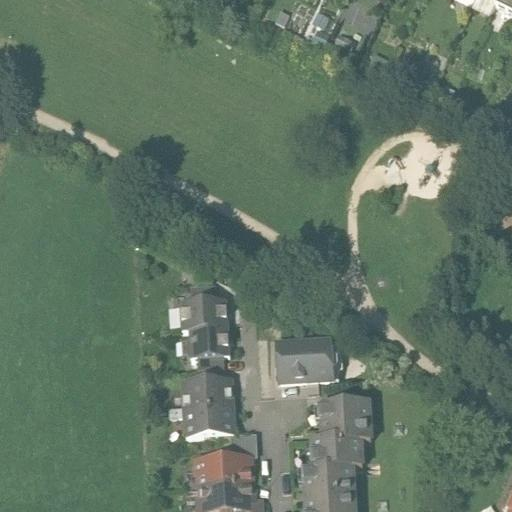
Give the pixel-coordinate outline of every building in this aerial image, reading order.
[(445,0),(412,0),(412,1),(439,14),(440,11),(445,0)] [(472,0),(445,0),(440,11),(462,22),(472,0)] [(499,0),(472,0),(462,22),(461,24),(482,35),(485,31),(499,0)] [(511,19),(511,0),(499,0),(485,31),(503,40),(511,19)] [(511,19),(503,40),(501,43),(511,48),(511,19)] [(294,54),(287,51),(284,57),(290,61),(294,54)] [(333,71),(323,66),(319,74),(329,79),(333,71)] [(358,79),(345,72),(340,80),(354,87),(358,79)] [(398,99),(379,89),(375,98),(393,108),(398,99)] [(460,128),(448,122),(443,133),(454,139),(460,128)] [(193,327),(218,326),(217,310),(192,312),(193,327)] [(190,355),(232,353),(230,325),(218,326),(193,327),(182,327),(183,355),(190,355)] [(227,381),(233,381),(232,353),(190,355),(191,383),(200,383),(227,381)] [(335,366),(280,368),(281,409),(337,407),(335,366)] [(200,393),(228,392),(227,381),(200,383),(200,393)] [(201,405),(228,403),(228,392),(200,393),(201,405)] [(184,434),(238,431),(237,403),(228,403),(201,405),(182,406),(184,434)] [(375,428),(321,430),(322,462),(312,463),(314,493),(358,491),(369,490),(367,464),(377,463),(375,428)] [(222,460),(240,459),(238,431),(184,434),(185,462),(222,460)] [(229,481),(256,480),(260,480),(259,458),(240,459),(222,460),(223,470),(228,470),(229,481)] [(195,483),(197,511),(258,508),(256,480),(229,481),(195,483)] [(359,511),(358,491),(314,493),(301,494),(302,511),(359,511)]
